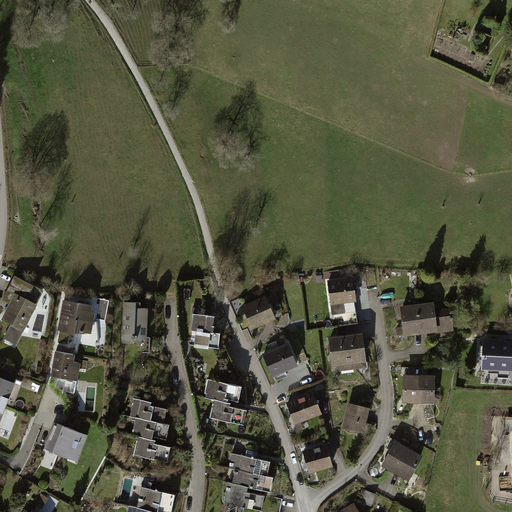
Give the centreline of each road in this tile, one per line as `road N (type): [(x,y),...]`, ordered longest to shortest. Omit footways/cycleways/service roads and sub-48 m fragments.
road 1 (residential): [(305,504),(357,469),(381,434),(387,407),(374,295)]
road 2 (residential): [(225,302),(305,504)]
road 3 (residential): [(168,298),(200,472),(194,511)]
